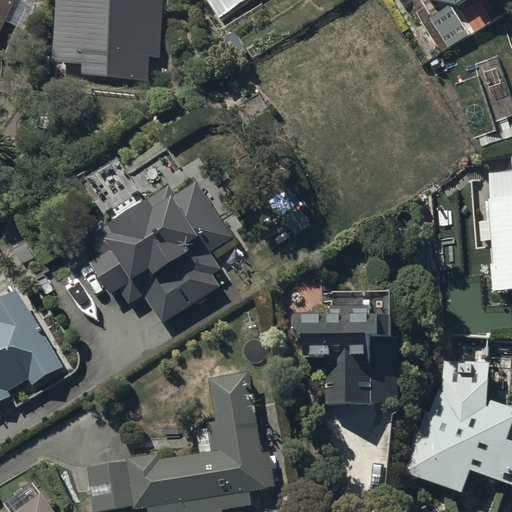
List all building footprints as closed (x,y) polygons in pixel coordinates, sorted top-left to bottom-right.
[(30,0),(0,0),(0,35),(8,20),(24,27),(36,2),(30,0)] [(60,0),(55,56),(85,59),(84,72),(147,78),(150,55),(163,57),(168,0),(60,0)] [(207,0),(221,22),(256,0),(207,0)] [(424,0),(429,7),(458,12),(474,0),(424,0)] [(495,290),(511,288),(511,169),(490,172),(493,197),(486,198),(489,219),(479,220),(481,239),(494,237),(496,259),(491,260),(495,290)] [(164,322),(220,284),(213,273),(223,266),(212,250),(235,235),(198,180),(177,194),(170,184),(148,199),(139,187),(108,208),(115,218),(89,236),(101,254),(92,261),(114,292),(121,287),(131,302),(144,293),(164,322)] [(0,402),(13,394),(10,389),(31,377),(35,383),(66,364),(19,287),(0,299),(0,402)] [(401,397),(402,333),(394,333),(394,289),(332,289),(332,309),(307,309),(307,312),(297,312),(297,331),(308,331),(308,355),(328,355),(328,401),(374,402),(374,397),(401,397)] [(404,471),(466,489),(473,466),(511,479),(511,402),(492,398),(491,359),(445,359),(441,389),(439,389),(431,412),(425,410),(404,471)] [(224,511),(224,506),(254,502),(252,490),(277,486),(272,450),(263,451),(252,372),(214,377),(223,449),(162,457),(161,452),(131,456),(131,460),(90,466),(97,511),(152,504),(153,511),(224,511)] [(60,511),(35,479),(7,501),(14,511),(12,511),(60,511)]
